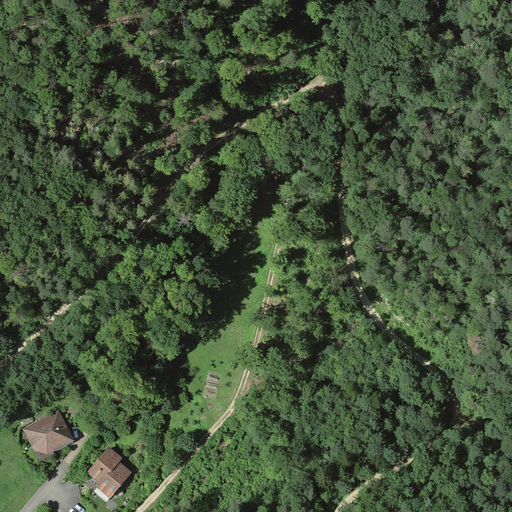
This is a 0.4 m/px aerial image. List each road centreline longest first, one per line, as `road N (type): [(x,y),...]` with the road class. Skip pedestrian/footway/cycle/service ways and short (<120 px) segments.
road 1 (track): [(344,511),(362,490),(447,443),(470,415),(467,398),(442,370),(367,306),(335,224),(327,98),(308,91)]
road 2 (track): [(138,511),(215,430),(250,365),(308,91)]
road 3 (track): [(0,366),(125,253),(222,141),(308,91)]
